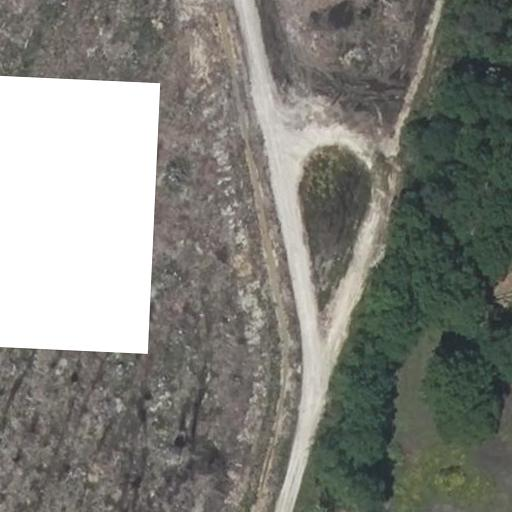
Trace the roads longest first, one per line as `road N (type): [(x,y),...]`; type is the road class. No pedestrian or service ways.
road 1 (track): [(243,0),(321,377),(289,511)]
road 2 (track): [(432,0),(371,162)]
